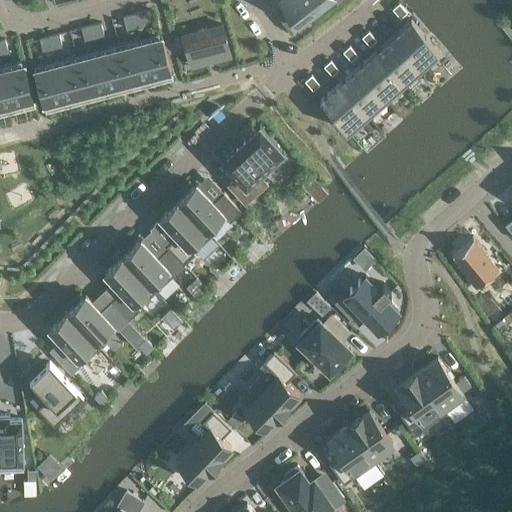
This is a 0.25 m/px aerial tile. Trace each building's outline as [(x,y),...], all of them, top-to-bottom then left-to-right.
[(284,0),(281,2),(299,26),(332,0),(284,0)] [(400,0),(394,6),(401,14),(408,8),(400,0)] [(136,25),(145,23),(142,11),(133,14),(136,25)] [(133,14),(123,16),(126,28),(136,25),(133,14)] [(419,66),(438,49),(411,18),(392,35),(419,66)] [(94,36),(104,34),(100,22),(91,25),(94,36)] [(222,24),(183,34),(189,58),(228,47),(222,24)] [(91,25),(81,27),(84,39),(94,36),(91,25)] [(363,35),(370,43),(377,37),(370,29),(363,35)] [(52,47),(62,45),(59,33),(49,36),(52,47)] [(186,46),(183,35),(174,37),(177,48),(186,46)] [(401,82),(419,66),(392,35),(374,51),(401,82)] [(49,36),(39,38),(42,50),(52,47),(49,36)] [(149,76),(171,71),(162,36),(140,42),(149,76)] [(140,42),(119,47),(128,82),(149,76),(140,42)] [(344,49),(351,58),(358,52),(350,44),(344,49)] [(119,47),(98,53),(107,87),(128,82),(119,47)] [(383,97),(401,82),(374,51),(356,67),(383,97)] [(98,53),(77,58),(86,93),(107,87),(98,53)] [(77,58),(56,63),(65,98),(78,95),(82,94),(86,93),(77,58)] [(325,64),(332,73),(339,67),(331,58),(325,64)] [(56,63),(34,69),(43,104),(65,98),(56,63)] [(11,104),(33,98),(24,64),(2,69),(11,104)] [(365,113),(383,97),(356,67),(338,82),(365,113)] [(2,69),(0,69),(0,107),(11,104),(2,69)] [(306,79),(313,88),(320,82),(312,73),(306,79)] [(365,113),(338,82),(320,99),(347,130),(365,113)] [(228,185),(245,203),(255,194),(247,185),(270,164),(272,167),(286,155),(283,152),(285,151),(283,149),(283,150),(261,126),(260,124),(258,125),(258,126),(245,138),(243,139),(243,140),(238,145),(238,144),(236,146),(223,159),(222,158),(221,160),(222,161),(223,161),(237,176),(228,185)] [(196,183),(178,200),(206,230),(207,229),(222,215),(228,222),(240,211),(221,191),(212,200),(196,183)] [(178,200),(160,217),(177,236),(166,246),(168,248),(168,247),(184,264),(184,263),(195,253),(194,251),(212,234),(207,229),(206,230),(178,200)] [(473,238),(452,255),(453,256),(454,256),(467,272),(465,274),(477,287),(498,269),(490,260),(474,240),(474,239),(473,238)] [(141,239),(123,256),(155,291),(172,275),(174,277),(186,265),(184,263),(184,264),(168,247),(168,248),(158,257),(141,239)] [(365,246),(355,256),(366,268),(377,258),(365,246)] [(123,256),(104,273),(122,291),(111,301),(128,319),(140,308),(138,307),(155,291),(123,256)] [(353,321),(362,313),(377,329),(398,309),(385,295),(391,290),(383,283),(378,288),(366,274),(345,293),(344,292),(334,301),(353,321)] [(86,294),(67,311),(98,345),(99,344),(117,328),(86,294)] [(327,301),(318,310),(323,314),(331,305),(327,301)] [(67,311),(49,328),(82,363),(101,346),(99,344),(98,345),(67,311)] [(296,338),(314,355),(311,358),(325,371),(328,368),(330,371),(351,349),(341,340),(350,330),(332,313),(323,322),(317,317),(296,338)] [(153,346),(145,337),(138,344),(146,353),(153,346)] [(277,375),(245,408),(266,428),(299,394),(286,382),(296,371),(274,350),(263,361),(277,375)] [(438,356),(417,371),(446,412),(447,411),(446,410),(465,396),(462,391),(469,386),(470,385),(463,375),(455,381),(438,356)] [(49,361),(30,380),(47,399),(38,408),(54,425),(83,398),(49,361)] [(417,371),(397,385),(411,406),(400,414),(415,434),(446,412),(417,371)] [(102,405),(109,398),(101,389),(94,396),(102,405)] [(369,409),(349,424),(375,461),(376,460),(373,456),(393,442),(369,409)] [(210,427),(178,461),(198,481),(231,447),(222,437),(231,427),(213,410),(203,421),(210,427)] [(0,470),(23,470),(22,418),(10,418),(10,413),(0,413),(0,470)] [(349,424),(329,438),(340,455),(329,463),(344,483),(375,461),(349,424)] [(420,450),(410,457),(416,465),(426,458),(420,450)] [(277,483),(294,507),(291,509),(292,511),(319,511),(331,504),(332,507),(344,499),(330,478),(319,485),(313,477),(309,481),(297,464),(284,473),(287,477),(277,483)] [(35,469),(27,469),(27,480),(35,479),(35,469)] [(136,511),(144,501),(126,490),(117,506),(120,507),(117,511),(136,511)] [(246,505),(237,511),(272,511),(271,511),(254,511),(247,503),(245,504),(246,505)]
